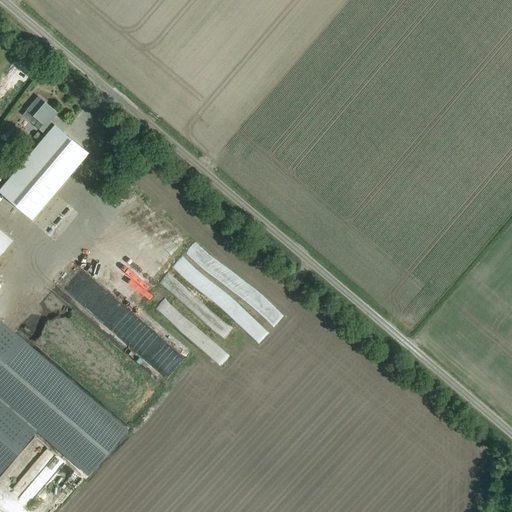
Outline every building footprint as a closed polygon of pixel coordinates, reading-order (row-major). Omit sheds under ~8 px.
[(28,112),(38,121),(35,125),(50,138),(0,196),(0,197),(31,223),(89,156),(52,124),(59,115),(40,98),(28,112)] [(38,133),(33,138),(39,143),(43,137),(38,133)] [(162,242),(163,249),(190,244),(189,237),(181,238),(180,230),(173,232),(173,227),(154,230),(156,243),(162,242)] [(0,253),(11,241),(0,232),(0,253)] [(0,366),(3,363),(8,360),(8,347),(12,341),(14,341),(14,335),(17,341),(12,347),(20,343),(24,347),(29,341),(12,326),(7,332),(0,331),(0,366)] [(66,456),(103,474),(127,425),(123,423),(120,423),(120,424),(114,436),(104,436),(96,433),(95,422),(67,424),(67,430),(61,442),(65,443),(66,456)] [(0,473),(4,475),(30,449),(31,446),(35,442),(39,432),(39,429),(37,434),(37,429),(30,426),(29,430),(24,430),(24,434),(19,432),(19,426),(16,425),(0,424),(0,473)]
